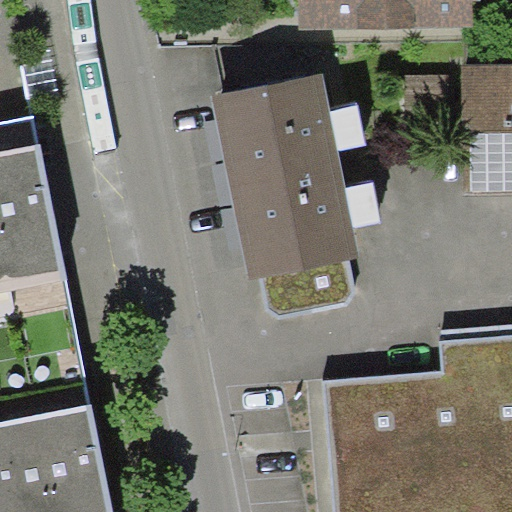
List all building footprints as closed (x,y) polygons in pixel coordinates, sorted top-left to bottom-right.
[(478,0),(307,0),(307,34),(478,38),(478,0)] [(314,71),(214,93),(254,274),(355,252),(314,71)] [(511,75),(479,75),(477,154),(477,193),(511,193),(511,75)] [(0,511),(132,511),(55,112),(0,122),(0,511)] [(434,373),(308,371),(325,511),(511,511),(511,323),(440,327),(434,373)]
